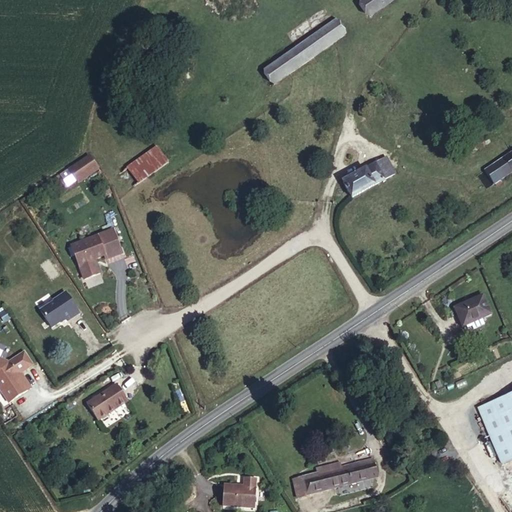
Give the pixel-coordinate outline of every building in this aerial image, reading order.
[(375,0),(349,0),(358,12),(375,0)] [(389,0),(375,0),(358,12),(364,19),(389,0)] [(333,32),(322,16),(252,65),(264,82),(333,32)] [(511,159),(511,140),(482,160),(491,173),(511,159)] [(148,143),(117,164),(128,180),(159,158),(148,143)] [(341,190),(374,173),(381,169),(378,161),(384,159),(379,151),(333,175),(341,190)] [(89,155),(59,175),(69,189),(98,169),(89,155)] [(384,159),(378,161),(381,169),(388,166),(384,159)] [(87,257),(86,254),(95,251),(97,255),(113,249),(104,226),(63,242),(71,263),(87,257)] [(85,280),(87,288),(104,283),(102,276),(85,280)] [(31,309),(42,326),(56,317),(58,320),(70,312),(57,291),(44,299),(45,300),(31,309)] [(466,324),(468,327),(479,322),(476,316),(486,311),(477,292),(448,305),(452,314),(455,312),(460,323),(462,326),(466,324)] [(455,312),(452,314),(457,325),(460,323),(455,312)] [(0,399),(17,388),(7,372),(10,370),(22,363),(14,350),(0,358),(0,399)] [(20,386),(10,370),(7,372),(17,388),(20,386)] [(107,382),(78,403),(90,419),(118,398),(107,382)] [(511,390),(500,396),(511,426),(511,390)] [(511,455),(511,426),(500,396),(473,406),(496,462),(511,455)] [(346,455),(328,461),(327,457),(310,462),(311,466),(312,469),(306,471),(292,476),(291,472),(281,475),(287,493),(296,490),(296,488),(360,469),(355,453),(346,455)] [(304,464),(305,468),(291,472),(292,476),(306,471),(312,469),(311,466),(310,462),(304,464)] [(246,480),(246,472),(235,472),(235,479),(215,479),(214,501),(246,502),(246,480)]
